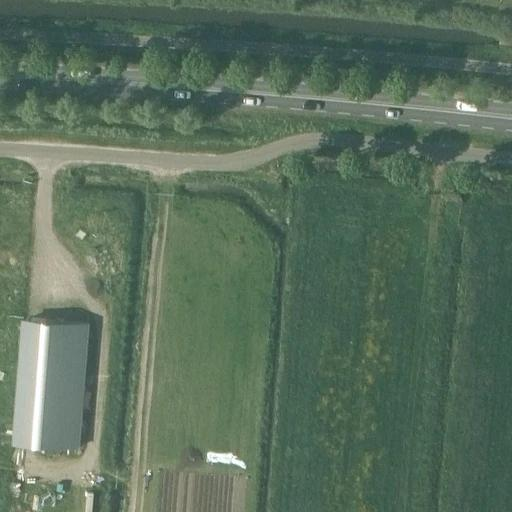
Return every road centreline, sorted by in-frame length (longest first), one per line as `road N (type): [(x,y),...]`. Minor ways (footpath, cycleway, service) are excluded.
road 1 (unclassified): [(511,164),(313,141),(237,167),(0,154)]
road 2 (secondary): [(0,74),(511,118)]
